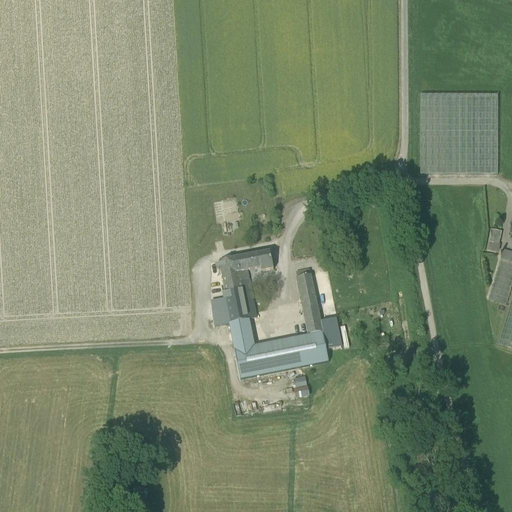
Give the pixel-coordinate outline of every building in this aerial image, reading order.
[(495,97),(416,97),(416,174),(495,173),(495,97)] [(489,253),(498,253),(498,231),(490,231),(489,253)] [(511,253),(504,251),(488,301),(506,306),(511,287),(511,298),(498,345),(511,349),(511,253)] [(270,253),(236,259),(239,274),(247,272),(261,270),(261,273),(274,271),(270,253)] [(239,274),(236,259),(219,263),(227,300),(231,324),(248,321),(257,319),(247,272),(239,274)] [(296,274),(297,279),(311,276),(310,271),(296,274)] [(323,334),(311,276),(297,279),(309,336),(323,334)] [(231,324),(227,300),(211,303),(215,327),(231,324)] [(248,321),(231,324),(236,350),(240,370),(303,358),(327,353),(323,334),(309,336),(252,347),(248,321)] [(303,358),(240,370),(242,380),(305,368),(303,358)] [(296,379),(298,387),(308,385),(306,377),(296,379)] [(297,394),(310,392),(309,386),(296,388),(297,394)] [(149,492),(135,488),(129,507),(128,506),(126,511),(146,511),(148,506),(145,505),(149,492)]
